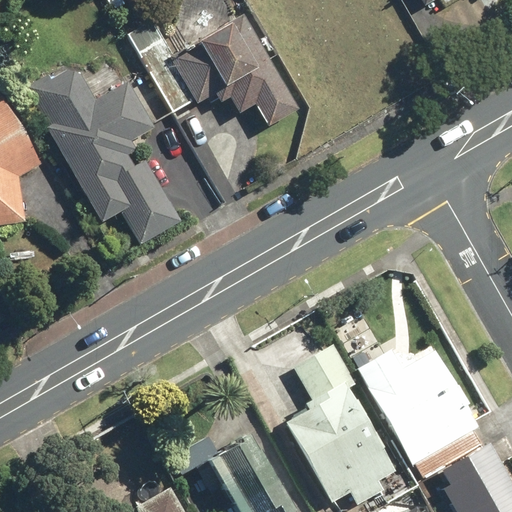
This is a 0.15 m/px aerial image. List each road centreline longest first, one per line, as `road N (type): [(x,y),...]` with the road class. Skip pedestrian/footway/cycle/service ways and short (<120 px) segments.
road 1 (secondary): [(0,409),(427,165)]
road 2 (residential): [(427,165),(511,309)]
